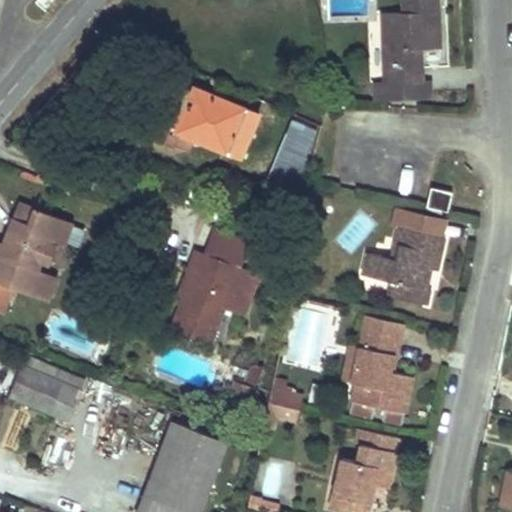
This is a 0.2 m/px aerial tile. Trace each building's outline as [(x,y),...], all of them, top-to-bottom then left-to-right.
[(55,0),(35,0),(33,3),(45,12),(55,0)] [(375,85),(375,101),(432,98),(431,82),(421,83),(420,49),(441,48),(440,24),(439,0),(404,0),(405,13),(383,14),(387,84),(375,85)] [(198,139),(229,152),(232,146),(242,150),(256,118),(245,114),(247,109),(195,88),(186,113),(162,104),(158,116),(150,136),(172,146),(178,131),(198,139)] [(317,131),(295,123),(273,176),(278,178),(300,186),(310,159),(306,157),(317,131)] [(198,139),(178,131),(172,146),(187,152),(191,142),(196,144),(198,139)] [(287,194),(295,198),(300,186),(278,178),(271,194),(285,199),(287,194)] [(432,190),(428,207),(449,212),(453,193),(432,190)] [(35,209),(21,204),(14,221),(29,226),(35,209)] [(442,254),(450,220),(402,208),(393,243),(400,244),(396,260),(390,258),(370,253),(365,275),(394,282),(390,296),(427,304),(430,290),(422,288),(426,268),(434,269),(438,270),(442,254)] [(49,243),(59,218),(35,209),(29,226),(14,221),(8,235),(4,247),(12,250),(7,261),(0,257),(0,282),(15,288),(48,300),(56,279),(38,272),(42,262),(49,243)] [(62,248),(71,223),(59,218),(49,243),(56,246),(62,248)] [(49,265),(56,246),(49,243),(42,262),(49,265)] [(400,244),(393,243),(390,258),(396,260),(400,244)] [(12,250),(4,247),(0,257),(7,261),(12,250)] [(181,298),(168,331),(215,351),(228,317),(245,278),(247,274),(217,262),(200,255),(194,270),(201,273),(190,302),(181,298)] [(430,290),(434,269),(426,268),(422,288),(430,290)] [(201,273),(194,270),(181,298),(190,302),(201,273)] [(264,285),(245,278),(228,317),(248,324),(264,285)] [(15,288),(0,282),(0,312),(5,315),(15,288)] [(402,325),(368,317),(361,348),(366,349),(362,364),(358,363),(348,360),(344,380),(358,383),(354,401),(407,412),(410,394),(414,376),(392,371),(402,325)] [(361,348),(352,346),(348,360),(358,363),(362,364),(366,349),(361,348)] [(235,365),(232,380),(259,385),(262,370),(235,365)] [(62,382),(23,366),(10,396),(50,412),(62,382)] [(82,391),(62,382),(50,412),(70,421),(82,391)] [(236,385),(227,409),(245,416),(255,392),(236,385)] [(307,394),(276,386),(273,403),(303,410),(307,394)] [(303,410),(273,403),(270,415),(300,421),(303,410)] [(202,511),(229,443),(181,425),(146,511),(202,511)] [(396,452),(400,438),(366,430),(359,462),(343,459),(332,508),(349,511),(366,511),(373,484),(389,488),(391,475),(396,452)] [(413,441),(400,438),(396,452),(410,455),(413,441)] [(511,470),(509,470),(506,484),(502,505),(511,507),(511,470)] [(253,496),(250,508),(261,511),(263,501),(264,499),(257,497),(253,496)] [(277,511),(279,505),(263,501),(261,511),(264,511),(277,511)]
